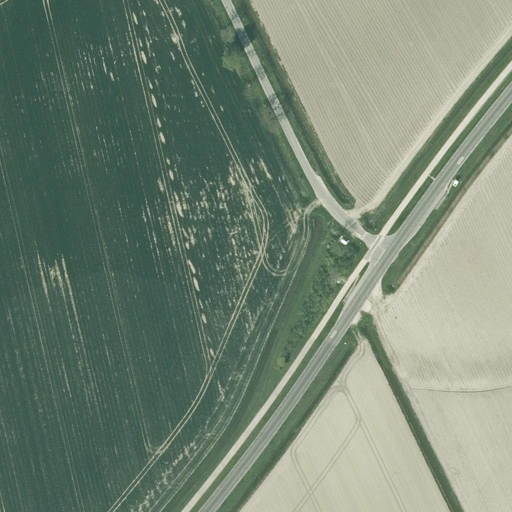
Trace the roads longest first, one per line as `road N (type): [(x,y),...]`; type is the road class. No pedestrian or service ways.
road 1 (primary): [(207,511),(389,254)]
road 2 (unclassified): [(389,254),(350,230),(315,190),(221,0)]
road 3 (primary): [(389,254),(511,91)]
road 4 (track): [(359,299),(403,364),(459,379),(511,373)]
